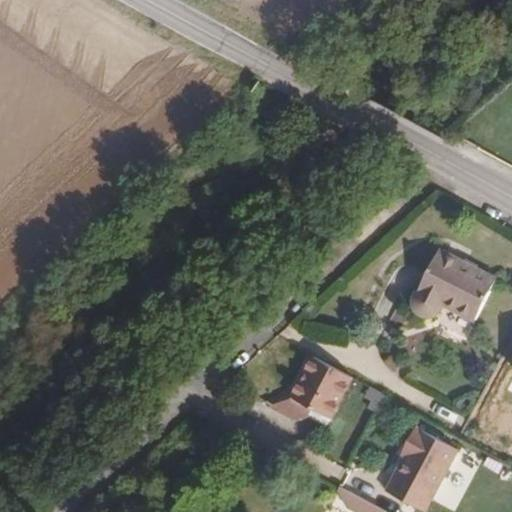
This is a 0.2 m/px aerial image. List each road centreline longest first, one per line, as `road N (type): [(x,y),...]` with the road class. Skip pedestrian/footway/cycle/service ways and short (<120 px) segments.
road 1 (secondary): [(142,0),(438,159)]
road 2 (residential): [(289,313),(79,511)]
road 3 (unclassified): [(438,159),(289,313)]
